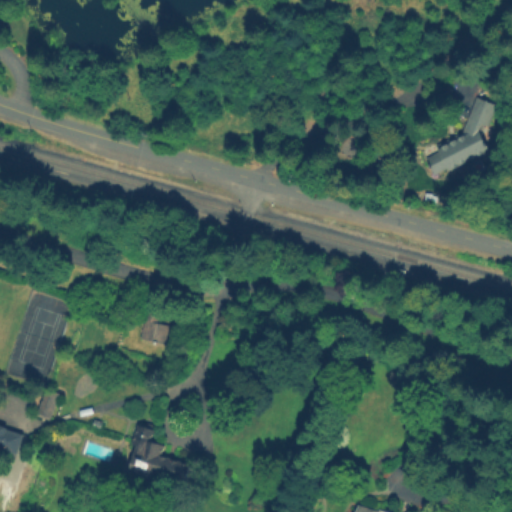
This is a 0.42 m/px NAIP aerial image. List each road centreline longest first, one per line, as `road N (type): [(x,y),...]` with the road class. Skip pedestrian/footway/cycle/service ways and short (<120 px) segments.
road 1 (residential): [(0,231),(167,279),(318,290),(416,323),(511,371)]
road 2 (tertiary): [(0,104),(511,249)]
